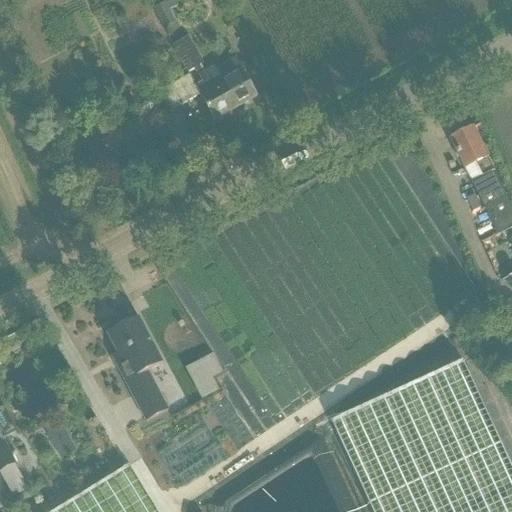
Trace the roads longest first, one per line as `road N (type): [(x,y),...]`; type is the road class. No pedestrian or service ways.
road 1 (unclassified): [(0,306),(511,36)]
road 2 (unknown): [(29,289),(165,511)]
